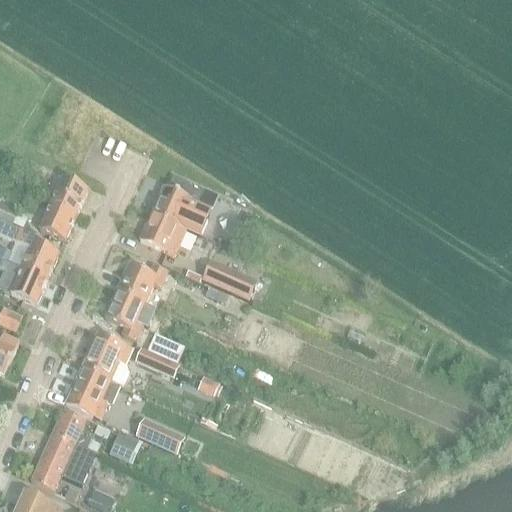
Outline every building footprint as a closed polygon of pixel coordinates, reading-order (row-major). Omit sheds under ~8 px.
[(164,190),(152,217),(186,233),(200,239),(209,220),(195,214),(202,198),(204,193),(174,179),(168,192),(164,190)] [(21,183),(17,193),(38,203),(43,193),(21,183)] [(63,183),(51,208),(76,220),(88,194),(63,183)] [(38,203),(17,193),(12,202),(34,212),(38,203)] [(0,207),(0,223),(12,229),(18,216),(0,207)] [(76,220),(51,208),(39,234),(65,245),(76,220)] [(173,263),(178,252),(186,233),(152,217),(140,244),(167,257),(166,260),(173,263)] [(0,224),(0,238),(14,245),(31,253),(22,272),(47,284),(59,258),(45,252),(47,245),(20,233),(5,227),(0,224)] [(0,262),(9,267),(10,267),(14,257),(0,250),(0,262)] [(0,262),(0,273),(6,276),(10,267),(9,267),(0,262)] [(211,265),(203,284),(249,305),(257,286),(211,265)] [(117,295),(145,307),(154,289),(160,291),(167,275),(154,269),(150,277),(129,268),(117,295)] [(47,284),(22,272),(11,298),(36,310),(47,284)] [(145,307),(117,295),(105,322),(126,331),(122,339),(136,345),(143,329),(137,326),(145,307)] [(0,319),(0,328),(6,331),(13,317),(3,312),(0,319)] [(23,321),(13,317),(6,331),(16,336),(23,321)] [(307,334),(307,328),(279,328),(278,345),(272,345),(272,369),(281,370),(281,360),(305,361),(305,374),(322,374),(321,397),(332,397),(334,348),(335,348),(336,335),(307,334)] [(98,337),(82,372),(122,390),(130,371),(125,369),(133,352),(98,337)] [(155,337),(147,354),(158,359),(166,342),(155,337)] [(0,377),(4,379),(19,346),(3,339),(0,344),(0,377)] [(163,362),(143,353),(142,352),(136,365),(158,375),(163,362)] [(39,387),(53,394),(61,379),(47,372),(39,387)] [(70,399),(66,408),(101,424),(108,407),(111,409),(120,390),(121,391),(122,390),(82,372),(70,399)] [(204,381),(199,391),(217,399),(222,389),(204,381)] [(99,448),(79,439),(86,424),(63,414),(52,438),(95,457),(99,448)] [(184,442),(144,424),(136,440),(177,459),(184,442)] [(118,437),(110,457),(129,465),(138,445),(118,437)] [(52,438),(42,461),(65,472),(61,480),(81,489),(90,468),(95,457),(52,438)] [(65,472),(42,461),(31,486),(54,496),(65,472)] [(68,489),(63,500),(74,504),(79,494),(68,489)] [(96,493),(89,507),(99,511),(110,511),(115,502),(96,493)] [(18,511),(54,511),(25,499),(18,511)]
